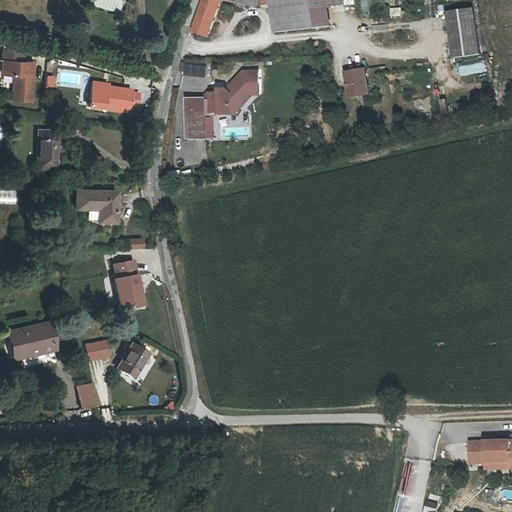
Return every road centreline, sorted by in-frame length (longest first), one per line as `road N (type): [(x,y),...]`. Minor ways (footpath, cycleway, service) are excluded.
road 1 (unclassified): [(188,413),(155,194),(157,140),(194,0)]
road 2 (unclassified): [(188,413),(206,424),(416,420)]
road 3 (unknown): [(374,48),(316,37),(180,47)]
road 4 (unclassified): [(0,439),(111,433),(180,422),(188,413)]
